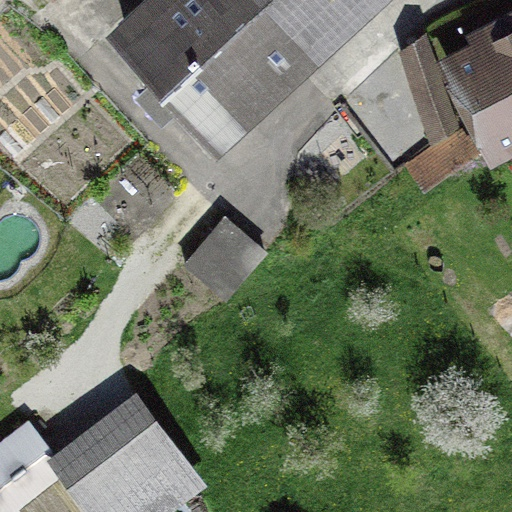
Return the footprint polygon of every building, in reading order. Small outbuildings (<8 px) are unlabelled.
[(147,0),(122,22),(226,138),(381,0),(147,0)] [(511,9),(445,49),(506,153),(511,149),(511,9)] [(427,42),(404,59),(434,146),(460,127),(427,42)] [(266,248),(223,217),(186,268),(229,299),(266,248)] [(139,384),(50,448),(93,507),(96,511),(152,511),(205,474),(139,384)] [(86,511),(93,507),(50,448),(27,417),(0,436),(0,511),(86,511)]
